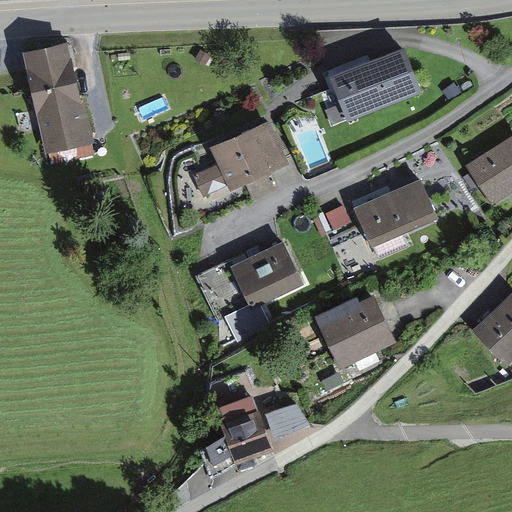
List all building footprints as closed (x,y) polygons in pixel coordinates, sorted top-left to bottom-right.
[(68,44),(25,54),(48,151),(91,141),(68,44)] [(416,45),(336,71),(348,106),(428,80),(416,45)] [(289,166),(269,125),(213,151),(220,164),(193,177),(203,197),(228,185),(231,193),(258,180),(280,170),(289,166)] [(511,139),(468,168),(493,205),(511,192),(511,139)] [(420,181),(356,209),(379,261),(407,249),(401,236),(437,220),(420,181)] [(351,222),(343,207),(327,215),(334,230),(351,222)] [(248,254),(196,279),(217,322),(226,317),(238,342),(271,327),(261,306),(302,286),(283,245),(251,260),(248,254)] [(511,297),(475,330),(506,365),(511,359),(511,297)] [(357,299),(316,318),(339,369),(395,343),(375,298),(360,305),(357,299)] [(337,375),(324,381),(331,395),(344,389),(337,375)] [(272,453),(261,412),(223,426),(226,437),(210,447),(215,465),(230,455),(236,466),(272,453)]
